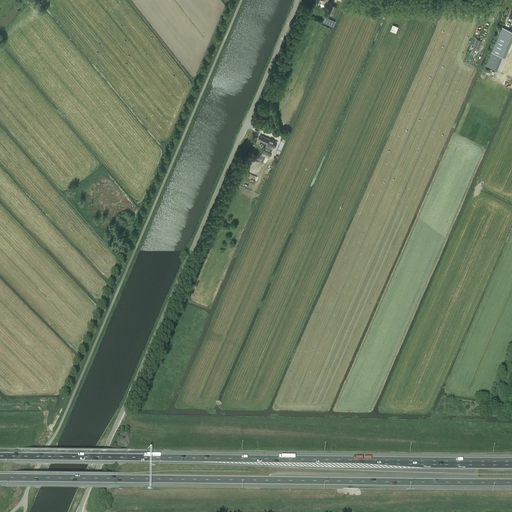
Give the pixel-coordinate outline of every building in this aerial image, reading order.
[(319,0),(319,2),(326,5),(325,8),(329,9),(331,5),(329,5),(331,0),(319,0)] [(502,56),(503,57),(511,34),(511,31),(502,27),(491,52),(502,56)] [(476,39),(471,51),(474,52),(475,50),(478,51),(482,42),(476,39)] [(490,55),(486,65),(497,70),(501,59),(502,56),(491,52),(490,55)] [(272,146),(274,147),(277,142),(259,135),(257,140),(267,144),(265,150),(263,149),(261,154),(269,157),(271,153),(269,152),(272,146)] [(283,136),(276,152),(279,154),(286,137),(283,136)] [(254,159),(249,171),(258,175),(263,163),(254,159)]
